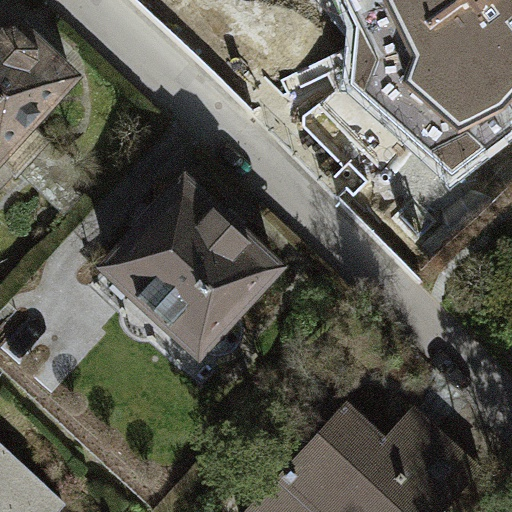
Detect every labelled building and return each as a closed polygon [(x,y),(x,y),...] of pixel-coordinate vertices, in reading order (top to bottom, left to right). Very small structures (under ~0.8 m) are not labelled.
[(511,0),(354,0),(366,21),(357,81),(456,168),(511,125),(511,0)] [(70,74),(0,9),(0,186),(46,137),(27,120),(70,74)] [(274,262),(185,179),(90,280),(121,309),(122,323),(137,337),(152,338),(199,382),(219,360),(219,350),(227,347),(233,342),(239,335),(241,327),(239,317),(235,313),(267,278),(266,270),(274,262)] [(346,402),(242,511),(435,511),(480,465),(416,405),(385,438),(346,402)] [(0,511),(53,511),(63,502),(0,441),(0,511)]
